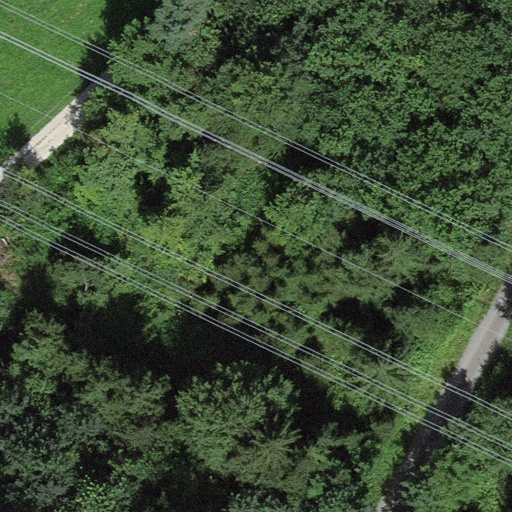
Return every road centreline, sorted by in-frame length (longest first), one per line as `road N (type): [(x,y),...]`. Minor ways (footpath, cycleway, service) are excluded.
road 1 (track): [(199,0),(0,195)]
road 2 (track): [(391,511),(511,294)]
